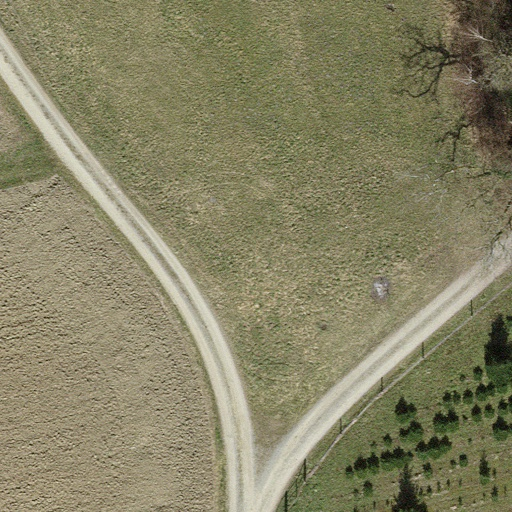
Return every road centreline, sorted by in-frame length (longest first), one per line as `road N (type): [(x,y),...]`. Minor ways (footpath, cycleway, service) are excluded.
road 1 (track): [(248,494),(235,411),(211,337),(0,47)]
road 2 (track): [(246,511),(248,494),(511,249)]
